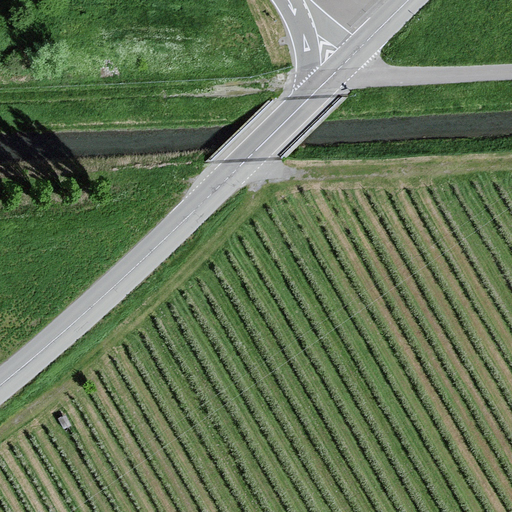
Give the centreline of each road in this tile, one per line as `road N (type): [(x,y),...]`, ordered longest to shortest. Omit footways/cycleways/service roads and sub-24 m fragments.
road 1 (unclassified): [(338,68),(109,291),(0,385)]
road 2 (unclassified): [(511,71),(388,76),(338,68)]
